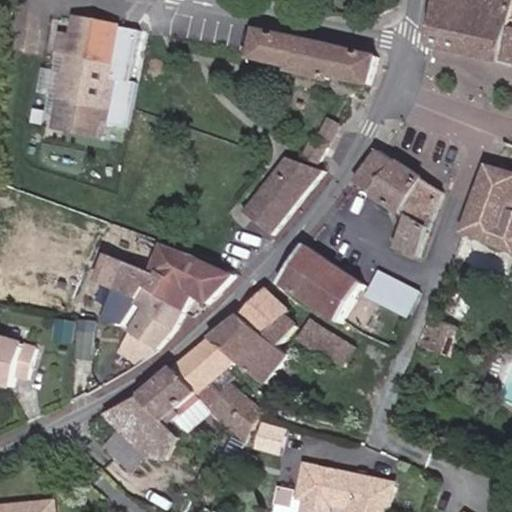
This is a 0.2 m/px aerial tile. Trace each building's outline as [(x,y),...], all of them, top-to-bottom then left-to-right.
[(468,56),(480,0),(439,0),(433,48),(468,56)] [(511,0),(480,0),(468,56),(511,66),(511,0)] [(112,124),(123,70),(129,71),(136,35),(122,32),(123,28),(76,19),(73,36),(62,34),(58,55),(69,57),(58,114),(107,123),(112,124)] [(381,59),(259,31),(252,60),(292,69),(292,72),(332,82),(332,79),(373,87),(381,59)] [(45,126),(47,112),(37,110),(34,124),(45,126)] [(104,138),(107,123),(58,114),(55,129),(104,138)] [(329,149),(340,129),(331,124),(320,144),(329,149)] [(321,165),(329,149),(320,144),(315,142),(307,157),(321,165)] [(421,259),(446,194),(382,152),(358,183),(410,217),(397,249),(421,259)] [(276,237),(329,173),(290,159),(246,214),(276,237)] [(511,174),(490,168),(480,196),(509,206),(511,200),(511,199),(511,174)] [(511,199),(511,200),(509,206),(480,196),(467,231),(511,248),(511,199)] [(210,306),(237,278),(203,262),(166,247),(155,274),(160,276),(162,272),(197,297),(210,306)] [(308,247),(283,285),(343,324),(368,286),(308,247)] [(187,314),(197,297),(162,272),(160,276),(155,274),(117,259),(110,258),(99,284),(140,301),(148,289),(187,314)] [(411,317),(423,294),(381,272),(369,295),(411,317)] [(179,330),(187,314),(148,289),(140,301),(138,306),(146,311),(132,332),(160,352),(179,330)] [(269,291),(243,317),(281,349),(300,328),(287,318),(293,312),(269,291)] [(132,332),(146,311),(138,306),(124,327),(132,332)] [(292,357),(281,349),(243,317),(213,340),(240,363),(267,386),(292,357)] [(76,344),(78,323),(60,321),(57,342),(76,344)] [(453,359),(459,330),(433,321),(423,346),(453,359)] [(346,371),(359,350),(313,322),(300,341),(346,371)] [(32,381),(41,350),(5,339),(0,357),(0,385),(16,390),(19,377),(32,381)] [(214,384),(230,371),(240,363),(213,340),(177,370),(200,396),(214,384)] [(93,373),(95,347),(80,345),(77,371),(93,373)] [(166,423),(200,396),(177,370),(144,398),(109,416),(124,431),(150,459),(170,462),(183,441),(166,423)] [(232,385),(238,378),(230,371),(214,384),(224,394),(232,385)] [(266,412),(232,385),(224,394),(225,395),(223,397),(261,423),(266,412)] [(283,454),(289,433),(267,427),(261,448),(283,454)] [(150,459),(124,431),(108,448),(135,475),(150,459)] [(247,446),(235,435),(229,438),(228,438),(226,444),(233,448),(243,453),(247,446)] [(228,457),(233,448),(226,444),(220,453),(228,457)] [(392,511),(398,486),(338,473),(334,476),(327,475),(324,470),(308,467),(301,499),(308,500),(333,506),(352,510),(351,511),(392,511)] [(218,491),(223,480),(210,474),(206,483),(215,487),(214,489),(218,491)] [(215,500),(218,491),(214,489),(215,487),(206,483),(203,488),(208,490),(206,496),(215,500)] [(331,511),(333,506),(308,500),(305,511),(331,511)]
